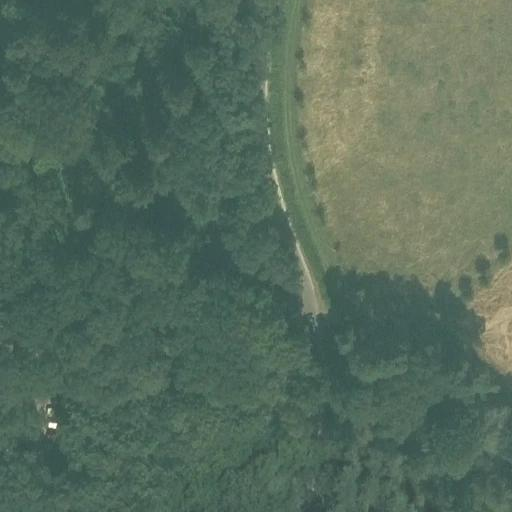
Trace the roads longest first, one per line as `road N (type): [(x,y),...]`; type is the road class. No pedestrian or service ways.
road 1 (unclassified): [(300,511),(315,372),(306,309),(262,155),(257,69),(268,0)]
road 2 (track): [(306,309),(88,368),(69,392),(24,511)]
